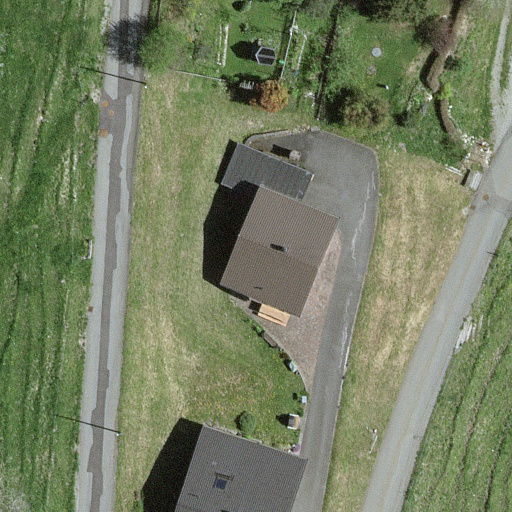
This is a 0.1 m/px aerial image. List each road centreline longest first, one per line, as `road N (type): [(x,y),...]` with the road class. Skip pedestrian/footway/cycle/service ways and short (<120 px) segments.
road 1 (residential): [(94,511),(129,0)]
road 2 (residential): [(511,159),(453,288),(378,511)]
